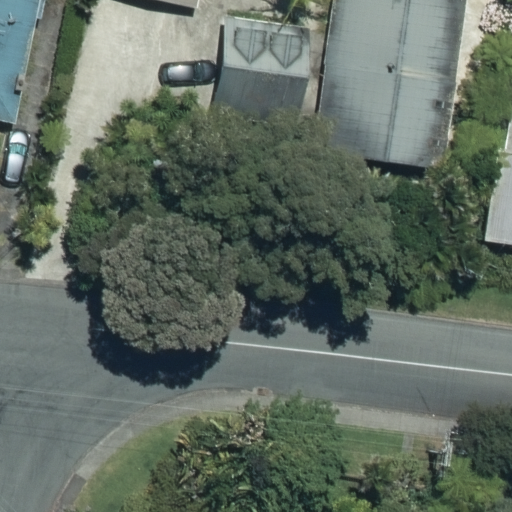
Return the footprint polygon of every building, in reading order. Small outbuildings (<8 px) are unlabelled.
[(0,0),(0,124),(9,126),(31,19),(37,20),(40,0),(0,0)] [(122,0),(122,3),(195,11),(196,0),(122,0)] [(328,0),(306,154),(439,174),(465,0),(328,0)] [(206,115),(293,125),(304,29),(217,19),(206,115)] [(511,46),(497,148),(489,148),(475,242),(511,248),(511,46)]
